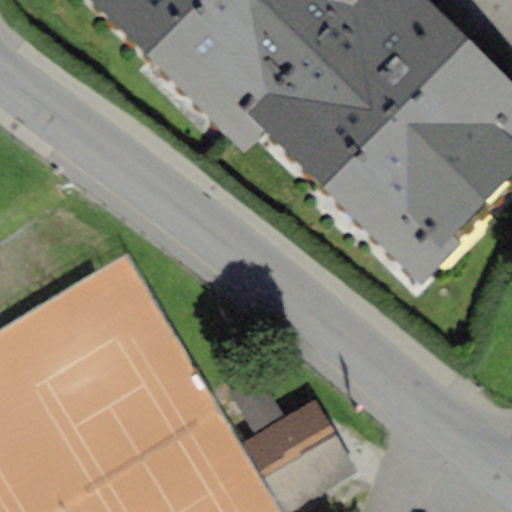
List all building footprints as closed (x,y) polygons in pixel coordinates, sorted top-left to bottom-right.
[(265,97),(303,57),(240,0),(124,0),(244,118),(265,97)] [(345,0),(240,0),(303,57),(351,6),(345,0)] [(265,97),(347,178),(457,68),(387,0),(356,0),(351,6),(303,57),(265,97)] [(511,156),(511,122),(457,68),(347,178),(420,250),(511,156)] [(353,470),(313,400),(242,440),(282,510),(353,470)]
